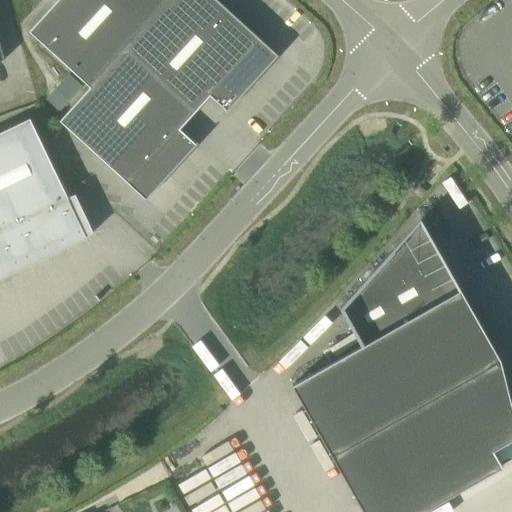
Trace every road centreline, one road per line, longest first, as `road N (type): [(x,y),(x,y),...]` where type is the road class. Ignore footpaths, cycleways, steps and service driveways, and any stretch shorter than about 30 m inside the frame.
road 1 (unclassified): [(385,47),(117,342),(0,402)]
road 2 (unclassified): [(511,198),(385,47)]
road 3 (unknown): [(241,391),(265,383),(307,346),(371,335)]
road 4 (unknown): [(241,391),(314,511)]
